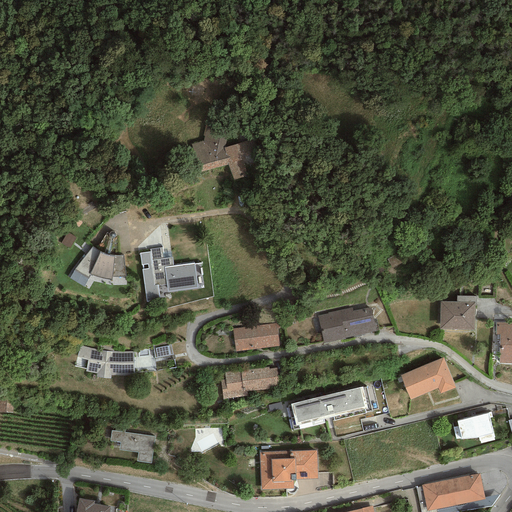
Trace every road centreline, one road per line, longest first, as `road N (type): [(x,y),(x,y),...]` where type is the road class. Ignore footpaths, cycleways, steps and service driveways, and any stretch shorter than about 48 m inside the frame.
road 1 (tertiary): [(0,474),(67,472),(262,508),(490,462),(511,465)]
road 2 (residential): [(281,295),(197,322),(189,340),(199,359),(397,339),(445,348),(511,390)]
